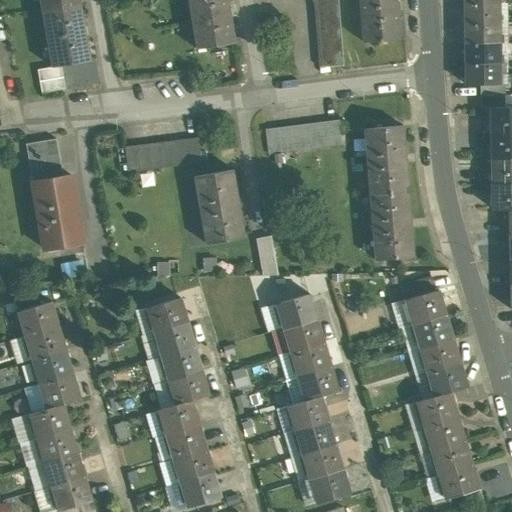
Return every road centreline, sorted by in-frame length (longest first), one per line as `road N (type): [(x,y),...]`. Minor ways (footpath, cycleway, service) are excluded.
road 1 (residential): [(492,349),(451,216),(432,75)]
road 2 (residential): [(432,75),(259,97)]
road 3 (residential): [(238,99),(259,232)]
road 4 (residential): [(84,113),(96,238)]
road 5 (residential): [(238,99),(114,108)]
